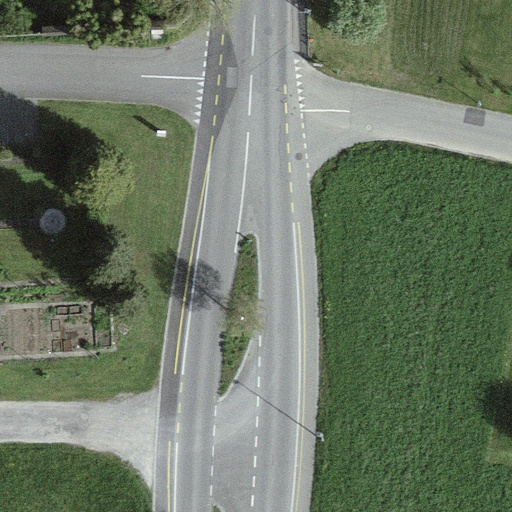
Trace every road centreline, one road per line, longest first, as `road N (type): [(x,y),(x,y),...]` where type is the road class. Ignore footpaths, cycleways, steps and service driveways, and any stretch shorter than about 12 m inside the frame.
road 1 (secondary): [(229,511),(245,96)]
road 2 (residential): [(245,96),(511,144)]
road 3 (residential): [(0,80),(245,96)]
